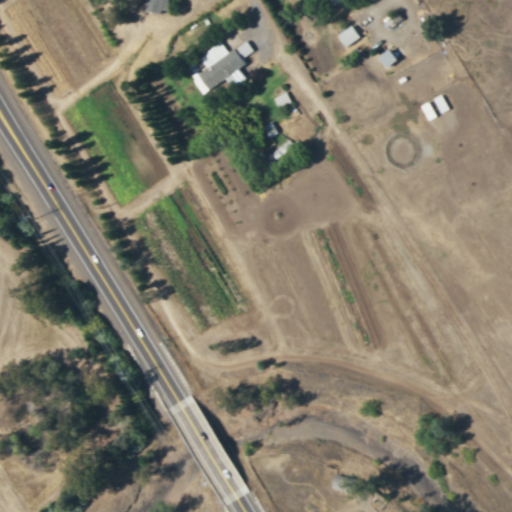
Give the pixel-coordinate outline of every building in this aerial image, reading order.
[(162,0),(162,5),(157,4),(156,10),(141,6),(141,4),(135,3),(135,0),(162,0)] [(345,48),(359,38),(349,25),(336,35),(345,48)] [(227,47),(234,43),(245,59),(202,90),(192,75),(194,74),(184,60),(219,36),(227,47)] [(276,104),(289,97),(284,87),(271,94),(276,104)] [(267,132),(276,127),(272,120),(263,125),(267,132)] [(269,156),(290,140),(285,134),(264,150),(269,156)]
